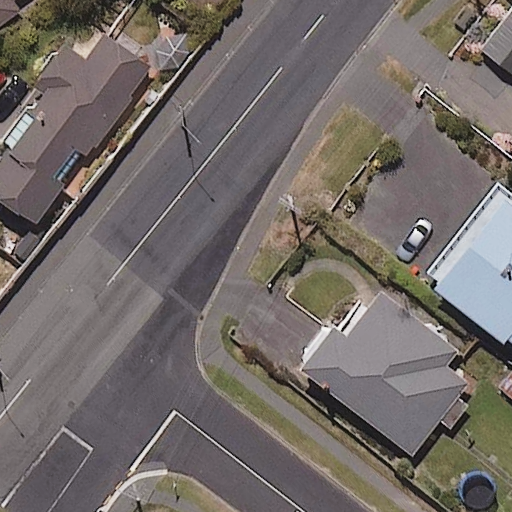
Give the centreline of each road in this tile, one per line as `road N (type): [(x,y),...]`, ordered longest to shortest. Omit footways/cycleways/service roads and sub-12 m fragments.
road 1 (secondary): [(72,324),(336,0)]
road 2 (residential): [(139,378),(305,511)]
road 3 (residential): [(47,511),(139,378)]
